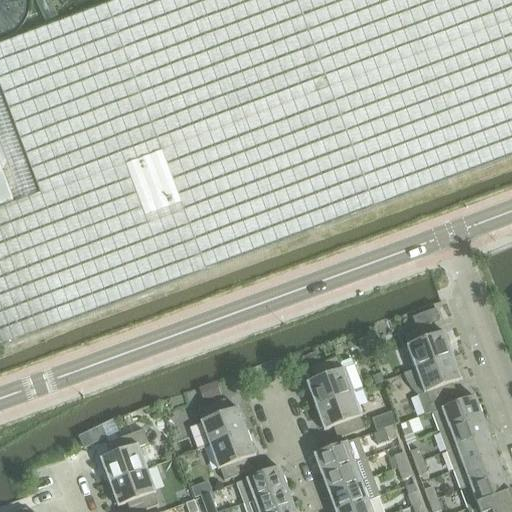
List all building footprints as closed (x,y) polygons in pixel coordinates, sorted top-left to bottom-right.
[(0,344),(0,345),(2,349),(370,214),(511,160),(511,0),(125,0),(0,47),(0,91),(38,198),(0,212),(0,344)] [(48,0),(33,0),(46,24),(57,18),(48,0)] [(0,212),(38,198),(0,91),(0,212)] [(406,349),(415,371),(415,372),(453,358),(444,334),(435,338),(430,326),(404,336),(408,348),(406,349)] [(315,355),(304,359),(306,365),(317,361),(315,355)] [(462,382),(453,358),(415,372),(415,371),(403,375),(405,381),(408,385),(411,391),(415,394),(419,397),(426,417),(432,415),(460,405),(456,395),(432,404),(428,394),(452,385),(462,382)] [(306,386),(315,409),(353,395),(362,392),(351,361),(339,365),(338,360),(311,370),(316,382),(306,386)] [(380,375),(372,378),(375,386),(383,383),(380,375)] [(215,384),(208,386),(213,400),(220,397),(215,384)] [(362,419),(353,395),(315,409),(324,433),(333,429),(338,441),(364,431),(360,420),(362,419)] [(432,415),(439,435),(482,419),(475,399),(460,405),(432,415)] [(209,448),(247,434),(238,410),(229,414),(224,402),(198,412),(203,424),(200,425),(201,426),(189,430),(198,453),(209,448)] [(439,435),(446,454),(455,451),(489,438),(482,419),(439,435)] [(400,427),(404,438),(414,435),(410,423),(400,427)] [(95,431),(88,433),(89,435),(93,445),(109,439),(105,428),(95,431)] [(397,441),(392,428),(384,431),(388,444),(397,441)] [(100,462),(109,485),(147,471),(139,450),(148,446),(143,432),(105,446),(110,458),(100,462)] [(256,458),(247,434),(209,448),(218,472),(220,471),(224,483),(251,473),(246,462),(256,458)] [(453,473),(463,470),(496,457),(489,438),(455,451),(446,454),(453,473)] [(313,457),(321,477),(367,460),(359,440),(347,445),(313,457)] [(410,454),(414,466),(423,462),(419,451),(410,454)] [(394,458),(399,470),(407,467),(402,455),(394,458)] [(463,470),(469,488),(470,489),(503,476),(496,457),(463,470)] [(321,477),(328,496),(374,479),(367,460),(321,477)] [(428,474),(423,462),(414,466),(419,477),(428,474)] [(411,479),(407,467),(399,470),(403,482),(411,479)] [(237,485),(244,505),(287,490),(280,470),(246,482),(237,485)] [(156,495),(147,471),(109,485),(118,509),(127,506),(129,511),(146,511),(158,508),(154,496),(156,495)] [(460,492),(467,511),(509,496),(510,495),(509,491),(503,476),(470,489),(469,488),(460,492)] [(328,496),(333,511),(344,511),(376,500),(381,498),(374,479),(328,496)] [(424,492),(428,504),(437,501),(433,489),(424,492)] [(244,505),(246,511),(285,511),(294,509),(287,490),(244,505)] [(408,496),(413,508),(421,505),(417,493),(408,496)] [(511,511),(511,499),(510,495),(509,496),(467,511),(511,511)] [(201,499),(205,511),(214,507),(209,496),(201,499)] [(344,511),(382,511),(379,503),(376,500),(344,511)] [(441,511),(437,501),(428,504),(431,511),(441,511)] [(197,511),(194,502),(186,505),(188,511),(197,511)]
